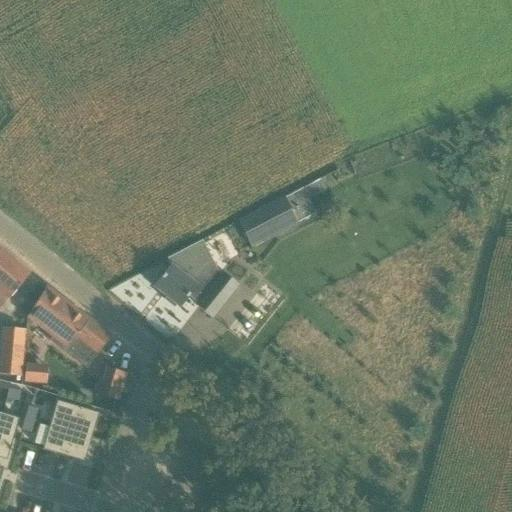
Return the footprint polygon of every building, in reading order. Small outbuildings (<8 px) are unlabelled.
[(283,198),(238,221),(251,246),(296,223),(283,198)] [(188,296),(198,305),(197,306),(211,317),(237,286),(223,274),(221,277),(202,241),(167,259),(171,266),(154,287),(167,298),(165,301),(175,308),(177,306),(179,308),(188,296)] [(0,308),(8,300),(29,274),(0,249),(0,308)] [(110,336),(46,287),(27,317),(71,352),(80,341),(96,354),(110,336)] [(0,379),(8,381),(11,368),(18,370),(23,346),(0,341),(0,379)] [(120,404),(128,376),(108,370),(104,384),(100,382),(96,397),(120,404)] [(0,444),(4,446),(15,404),(0,399),(0,444)] [(47,399),(36,441),(59,447),(70,405),(47,399)] [(83,453),(94,411),(70,405),(59,447),(83,453)]
